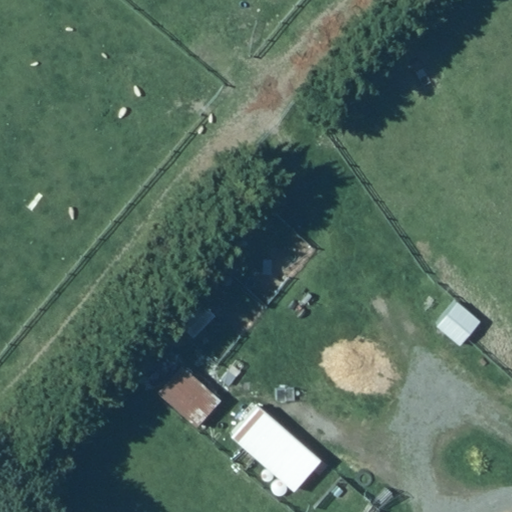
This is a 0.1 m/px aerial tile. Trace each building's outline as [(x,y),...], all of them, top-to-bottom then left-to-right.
[(311,249),(242,194),(199,249),(268,304),(311,249)] [(192,289),(167,316),(190,338),(216,311),(192,289)] [(454,292),(429,319),(457,343),(480,316),(454,292)] [(182,362),(157,387),(192,422),(217,397),(182,362)] [(288,487),(318,451),(255,396),(225,431),(288,487)]
